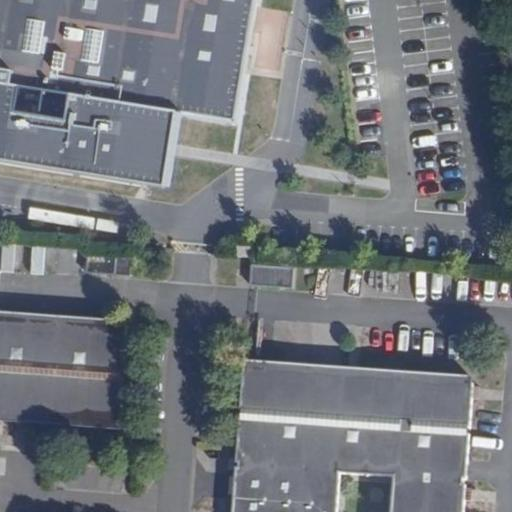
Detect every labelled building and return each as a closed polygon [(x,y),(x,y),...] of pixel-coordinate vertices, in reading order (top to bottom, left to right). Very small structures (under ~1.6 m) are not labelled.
[(0,0),(0,162),(164,190),(177,115),(239,125),(259,0),(0,0)] [(254,243),(236,242),(236,257),(252,258),(253,258),(254,243)] [(131,256),(85,253),(84,272),(130,276),(131,256)] [(294,267),(252,264),(250,284),(293,287),(294,267)] [(127,328),(0,317),(0,415),(120,425),(127,328)] [(461,511),(471,383),(245,365),(233,511),(461,511)]
